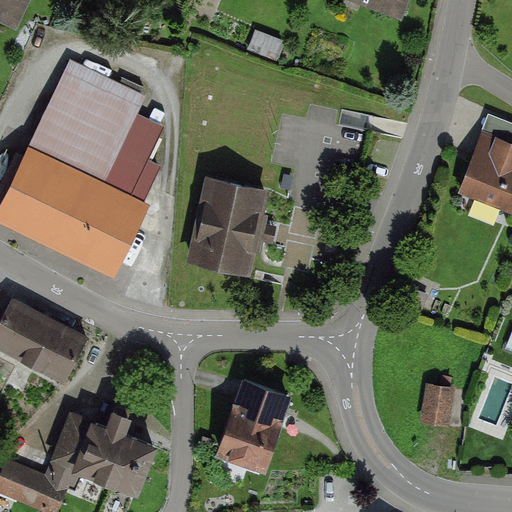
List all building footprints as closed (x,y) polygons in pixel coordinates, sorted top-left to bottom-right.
[(34,0),(0,0),(0,18),(21,28),(34,0)] [(417,0),(355,0),(409,21),(417,0)] [(142,100),(75,67),(31,154),(22,150),(0,193),(0,206),(116,265),(144,210),(98,186),(142,100)] [(511,144),(491,137),(471,192),(511,207),(511,144)] [(272,194),(212,179),(193,255),(253,270),(272,194)] [(12,299),(0,320),(0,342),(72,380),(93,342),(12,299)] [(294,404),(240,383),(214,448),(268,470),(294,404)] [(453,389),(427,386),(422,424),(448,428),(453,389)] [(59,462),(151,496),(169,446),(77,413),(59,462)] [(0,478),(0,492),(55,511),(63,511),(74,483),(7,459),(0,478)]
